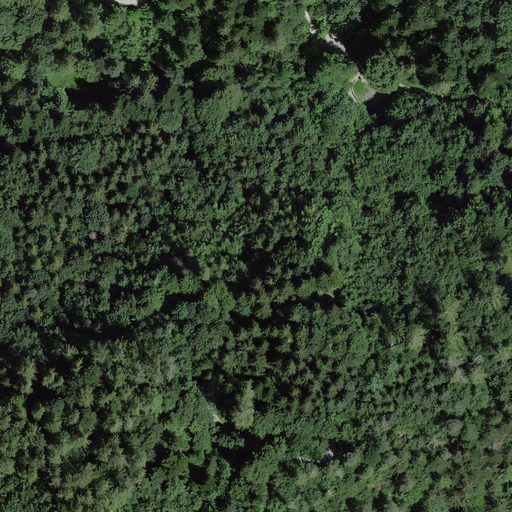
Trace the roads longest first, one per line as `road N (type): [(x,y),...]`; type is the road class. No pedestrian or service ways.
road 1 (track): [(263,511),(274,470),(289,461),(325,464),(335,449),(311,434),(231,432),(203,398),(169,320),(154,318),(109,338),(0,325)]
road 2 (track): [(511,111),(393,83),(322,46),(295,0)]
